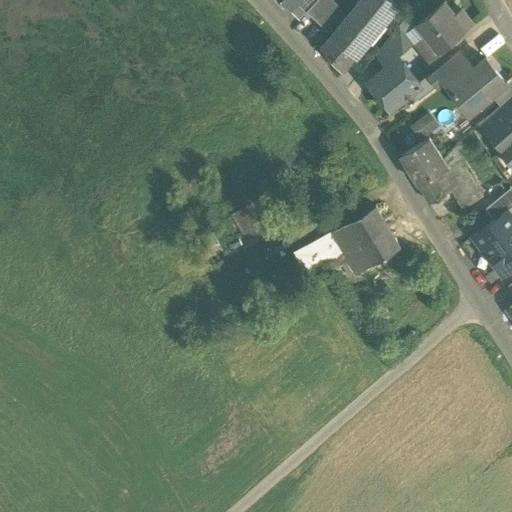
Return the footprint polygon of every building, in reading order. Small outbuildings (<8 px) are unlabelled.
[(297,0),(281,0),(289,9),(297,0)] [(297,0),(289,9),(298,19),(306,10),(315,0),(297,0)] [(342,9),(332,0),(315,0),(306,10),(325,28),(342,9)] [(332,35),(322,47),(343,71),(398,5),(391,0),(361,0),(349,15),(332,35)] [(466,28),(444,1),(417,23),(417,24),(437,51),(466,28)] [(349,15),(342,9),(325,28),(332,35),(349,15)] [(417,24),(405,33),(414,43),(427,60),(437,51),(417,24)] [(399,25),(376,52),(387,66),(387,67),(399,57),(398,55),(414,43),(405,33),(399,25)] [(485,57),(473,67),(459,49),(435,69),(429,74),(438,84),(444,80),(470,112),(506,82),(485,57)] [(399,57),(387,67),(387,66),(369,80),(390,108),(413,90),(414,89),(413,87),(420,82),(419,82),(399,57)] [(429,74),(419,82),(420,82),(413,87),(414,89),(413,90),(420,98),(438,84),(429,74)] [(511,96),(511,95),(484,119),(492,128),(511,110),(511,96)] [(511,110),(492,128),(489,131),(503,147),(501,148),(501,149),(511,139),(511,110)] [(417,131),(437,125),(433,112),(413,118),(417,131)] [(424,140),(401,155),(419,184),(435,174),(448,166),(429,137),(424,140)] [(511,139),(501,149),(511,161),(511,139)] [(448,166),(435,174),(446,193),(451,190),(462,209),(483,196),(460,159),(448,166)] [(435,174),(419,184),(430,203),(446,193),(435,174)] [(496,219),(507,210),(511,206),(511,190),(510,187),(487,207),(496,219)] [(374,206),(347,223),(359,244),(387,227),(374,206)] [(511,216),(507,210),(496,219),(474,234),(503,275),(511,268),(511,216)] [(346,221),(331,232),(343,253),(359,244),(347,223),(346,221)] [(387,227),(359,244),(371,264),(401,247),(387,227)] [(343,253),(331,232),(294,251),(306,274),(343,253)] [(359,244),(343,253),(356,274),(371,264),(359,244)]
